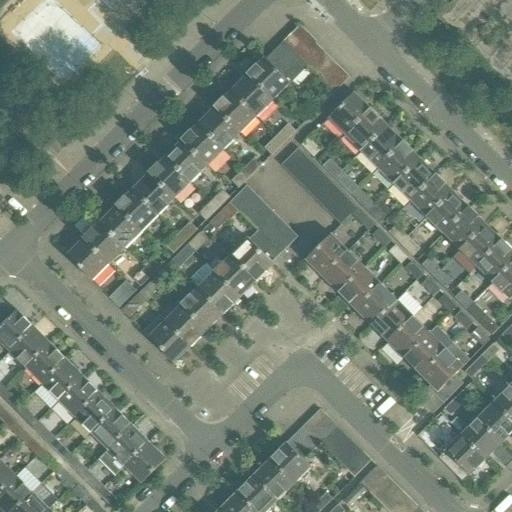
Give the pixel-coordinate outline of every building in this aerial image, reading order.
[(511,0),(453,0),(436,18),(511,94),(511,0)] [(300,26),(291,36),(307,53),(316,44),(317,43),(300,26)] [(291,36),(283,43),(300,60),(307,53),(291,36)] [(283,43),(275,51),(299,75),(307,67),(300,60),(283,43)] [(300,60),(307,67),(309,68),(324,53),(316,44),(307,53),(300,60)] [(275,51),(266,60),(290,84),(299,75),(275,51)] [(324,53),(309,68),(317,77),(333,61),(324,53)] [(248,75),(247,76),(273,101),(290,84),(266,60),(265,58),(257,66),(257,65),(247,75),(248,75)] [(333,61),(317,77),(326,85),(341,69),(333,61)] [(326,85),(327,87),(334,94),(350,78),(341,69),(326,85)] [(247,76),(231,92),(256,118),(257,117),(258,118),(267,108),(273,101),(247,76)] [(298,116),(305,123),(334,94),(327,87),(298,116)] [(215,108),(214,109),(240,134),(256,118),(231,92),(225,99),(224,98),(214,108),(215,108)] [(329,119),(345,136),(371,110),(371,109),(370,110),(354,94),(329,119)] [(214,109),(199,124),(224,150),(225,151),(234,141),(234,140),(240,134),(214,109)] [(361,152),(387,127),(380,120),(381,119),(371,110),(345,136),(361,152)] [(181,141),(182,141),(207,167),(224,150),(199,124),(192,131),(191,131),(181,141)] [(288,125),(277,137),(284,144),(295,132),(288,125)] [(371,161),(378,169),(404,143),(404,142),(403,143),(387,127),(361,152),(370,162),(371,161)] [(284,144),(277,137),(265,149),(272,156),(284,144)] [(302,146),(313,158),(321,151),(309,139),(302,146)] [(182,141),(166,157),(191,183),(207,167),(182,141)] [(378,169),(394,184),(419,159),(413,152),(414,152),(404,143),(378,169)] [(282,166),(289,173),(306,156),(299,149),(282,166)] [(289,173),(297,182),(314,165),(306,156),(289,173)] [(148,173),(149,174),(175,199),(191,183),(166,157),(159,164),(158,164),(148,173)] [(255,158),(244,170),(251,177),(262,165),(255,158)] [(404,194),(411,201),(437,175),(436,176),(419,159),(394,184),(393,185),(403,195),(404,194)] [(323,167),(335,179),(342,172),(330,160),(323,167)] [(297,182),(306,191),(323,174),(314,165),(297,182)] [(251,177),(244,170),(232,182),(239,189),(251,177)] [(342,172),(335,179),(346,191),(353,184),(342,172)] [(149,174),(133,191),(158,216),(159,216),(169,207),(168,206),(175,199),(149,174)] [(306,191),(314,199),(331,182),(323,174),(306,191)] [(426,218),(427,218),(453,192),(446,186),(447,185),(437,175),(411,201),(427,217),(426,218)] [(314,199),(322,207),(339,190),(331,182),(314,199)] [(230,204),(237,211),(254,194),(247,187),(230,204)] [(322,207),(331,216),(348,199),(339,190),(322,207)] [(116,207),(142,233),(158,216),(133,191),(126,197),(125,196),(116,206),(116,207)] [(223,191),(211,203),(218,210),(230,198),(223,191)] [(437,227),(444,234),(470,208),(469,209),(453,192),(427,218),(436,228),(437,227)] [(356,200),(368,212),(375,205),(363,193),(356,200)] [(238,212),(246,220),(263,203),(254,194),(237,211),(238,212)] [(348,199),(331,216),(341,226),(351,215),(358,208),(348,199)] [(218,210),(211,203),(199,215),(206,222),(218,210)] [(246,220),(254,228),(271,211),(263,203),(246,220)] [(238,212),(237,211),(230,204),(221,213),(209,224),(216,232),(228,220),(230,221),(238,212)] [(375,205),(368,212),(379,224),(386,217),(375,205)] [(116,207),(100,224),(126,250),(135,240),(135,239),(142,233),(116,207)] [(358,208),(351,215),(363,227),(370,221),(358,208)] [(459,251),(485,225),(479,218),(470,208),(444,234),(460,250),(459,251)] [(258,232),(262,236),(280,219),(271,211),(254,228),(258,232)] [(262,236),(271,245),(288,228),(280,219),(262,236)] [(83,240),(109,265),(125,249),(126,250),(100,224),(93,230),(92,229),(83,239),(83,240)] [(190,224),(178,235),(185,243),(197,231),(190,224)] [(469,260),(477,267),(503,241),(502,241),(485,225),(459,251),(469,260)] [(389,233),(400,245),(408,238),(396,226),(389,233)] [(288,228),(271,245),(281,255),(298,238),(288,228)] [(391,242),(379,230),(372,236),(385,248),(391,242)] [(249,240),(272,263),(281,255),(271,245),(262,236),(258,232),(249,240)] [(200,233),(188,245),(195,252),(207,241),(200,233)] [(185,243),(178,235),(166,247),(173,254),(185,243)] [(306,261),(322,277),(348,252),(331,235),(306,261)] [(408,238),(400,245),(412,257),(419,249),(408,238)] [(231,256),(257,281),(258,282),(266,273),(266,272),(274,264),(272,263),(249,240),(248,239),(231,256)] [(109,265),(83,240),(67,256),(92,282),(109,265)] [(492,284),(511,264),(511,251),(511,250),(503,241),(477,267),(493,283),(492,284)] [(195,252),(188,245),(176,257),(183,264),(195,252)] [(407,258),(395,246),(389,253),(401,265),(407,258)] [(322,277),(338,293),(364,268),(348,252),(322,277)] [(157,256),(145,268),(152,275),(164,264),(157,256)] [(223,263),(214,271),(241,297),(257,281),(231,256),(224,263),(223,263)] [(422,266),(433,278),(440,270),(429,259),(422,266)] [(424,275),(412,262),(405,269),(417,281),(424,275)] [(503,293),(510,300),(511,298),(511,264),(492,284),(502,294),(503,293)] [(167,266),(155,278),(162,285),(174,273),(167,266)] [(152,275),(145,268),(134,280),(141,287),(152,275)] [(338,293),(355,310),(381,285),(364,268),(338,293)] [(440,270),(433,278),(445,289),(452,282),(440,270)] [(198,289),(224,314),(225,315),(234,305),(234,304),(241,297),(214,271),(213,272),(214,273),(198,289)] [(162,285),(155,278),(143,290),(151,297),(162,285)] [(440,291),(428,279),(422,285),(434,298),(440,291)] [(126,282),(110,298),(109,299),(119,309),(136,292),(126,282)] [(355,310),(372,326),(397,301),(381,285),(355,310)] [(190,295),(182,304),(208,330),(224,314),(198,289),(191,296),(190,295)] [(454,299),(466,310),(473,303),(462,292),(454,299)] [(457,307),(445,295),(438,302),(450,314),(457,307)] [(0,316),(6,323),(15,314),(0,299),(0,316)] [(141,307),(134,300),(122,311),(129,319),(141,307)] [(372,326),(387,342),(413,317),(397,301),(372,326)] [(473,303),(466,310),(491,336),(499,329),(473,303)] [(181,306),(166,321),(191,347),(192,347),(202,338),(201,337),(208,330),(182,304),(181,305),(181,306)] [(0,341),(10,352),(35,328),(17,311),(15,314),(6,323),(0,329),(0,341)] [(473,324),(461,312),(454,318),(467,330),(473,324)] [(387,342),(404,359),(430,334),(413,317),(387,342)] [(191,347),(166,321),(149,338),(174,364),(191,347)] [(511,338),(511,325),(502,336),(508,342),(511,338)] [(10,352),(27,369),(51,344),(35,328),(10,352)] [(471,335),(483,347),(490,341),(478,329),(471,335)] [(404,359),(421,375),(446,350),(430,334),(404,359)] [(27,369),(44,386),(68,362),(51,344),(27,369)] [(438,393),(455,376),(470,361),(453,344),(446,350),(421,375),(438,393)] [(493,345),(479,359),(485,365),(499,351),(493,345)] [(485,365),(479,359),(465,373),(471,379),(485,365)] [(44,386),(59,401),(83,377),(68,362),(44,386)] [(455,376),(438,393),(447,401),(463,384),(455,376)] [(59,401),(76,418),(100,394),(83,377),(59,401)] [(468,386),(456,398),(462,404),(474,392),(468,386)] [(511,388),(510,387),(494,403),(511,420),(511,388)] [(4,400),(16,412),(22,406),(10,394),(4,400)] [(76,418),(92,435),(117,411),(100,394),(76,418)] [(462,404),(456,398),(444,410),(451,416),(462,404)] [(511,420),(494,403),(477,420),(501,444),(511,433),(511,420)] [(0,419),(4,424),(11,417),(0,406),(0,419)] [(22,406),(16,412),(28,424),(34,418),(22,406)] [(321,410),(304,427),(312,435),(329,418),(321,410)] [(92,435),(108,451),(133,427),(117,411),(92,435)] [(11,417),(4,424),(16,435),(22,429),(11,417)] [(338,427),(329,418),(312,435),(321,444),(338,427)] [(477,420),(461,436),(485,460),(501,444),(477,420)] [(37,432),(49,445),(55,438),(43,426),(37,432)] [(108,451),(125,467),(149,443),(133,427),(108,451)] [(304,427),(295,435),(312,452),(321,444),(312,435),(304,427)] [(338,427),(321,444),(329,452),(346,435),(338,427)] [(295,435),(287,444),(304,461),(312,452),(295,435)] [(346,435),(329,452),(338,461),(355,444),(346,435)] [(485,460),(461,436),(439,459),(462,481),(468,475),(469,476),(485,460)] [(25,444),(37,456),(43,450),(31,438),(25,444)] [(55,438),(49,445),(61,457),(67,450),(55,438)] [(149,443),(125,467),(142,484),(166,460),(149,443)] [(287,444),(269,461),(294,485),(311,468),(304,461),(287,444)] [(355,444),(338,461),(346,469),(363,452),(355,444)] [(43,450),(37,456),(49,468),(55,462),(43,450)] [(363,452),(346,469),(355,478),(371,461),(363,452)] [(70,465),(82,477),(88,471),(76,459),(70,465)] [(0,495),(17,478),(0,460),(0,495)] [(269,461),(253,477),(277,501),(294,485),(269,461)] [(360,483),(369,492),(386,475),(377,466),(360,483)] [(58,477),(70,489),(76,483),(64,471),(58,477)] [(88,471),(82,477),(94,489),(100,483),(88,471)] [(369,492),(377,500),(394,483),(386,475),(369,492)] [(253,477),(236,495),(253,511),(266,511),(277,501),(253,477)] [(0,495),(0,509),(2,511),(14,511),(33,494),(17,478),(0,495)] [(76,483),(70,489),(82,501),(88,495),(76,483)] [(377,500),(386,509),(403,492),(394,483),(377,500)] [(343,502),(349,507),(365,491),(360,486),(343,502)] [(109,492),(103,498),(115,510),(121,504),(109,492)] [(386,509),(388,511),(399,511),(411,500),(403,492),(386,509)] [(326,493),(314,505),(320,511),(332,500),(326,493)] [(14,511),(46,511),(49,510),(33,494),(14,511)] [(253,511),(236,495),(220,510),(221,511),(253,511)] [(411,500),(399,511),(416,511),(420,509),(411,500)]
